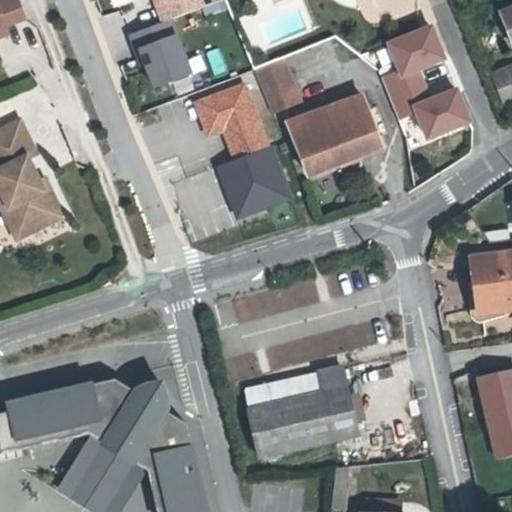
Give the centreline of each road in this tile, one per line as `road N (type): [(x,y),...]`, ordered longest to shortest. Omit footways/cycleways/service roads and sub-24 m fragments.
road 1 (residential): [(178,287),(81,0)]
road 2 (residential): [(467,511),(395,227)]
road 3 (residential): [(230,511),(178,287)]
road 4 (residential): [(395,227),(178,287)]
road 5 (residential): [(178,287),(0,342)]
road 6 (unknown): [(511,144),(450,0)]
road 7 (unclassified): [(395,227),(511,153)]
